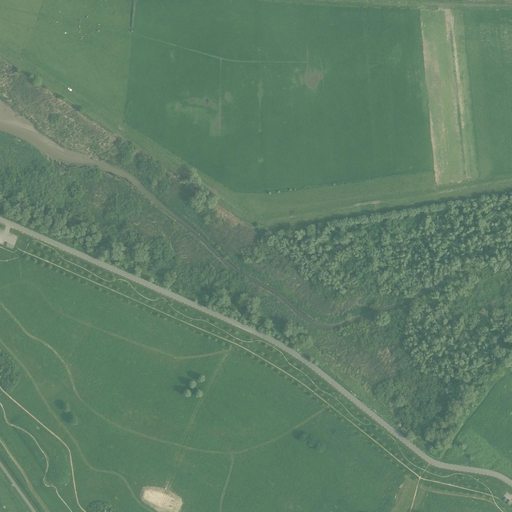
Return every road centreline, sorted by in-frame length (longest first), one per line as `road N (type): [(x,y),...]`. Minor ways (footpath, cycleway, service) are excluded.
road 1 (unclassified): [(511,484),(489,471),(431,461),(278,343),(0,219)]
road 2 (track): [(71,511),(46,484),(45,455),(0,403)]
